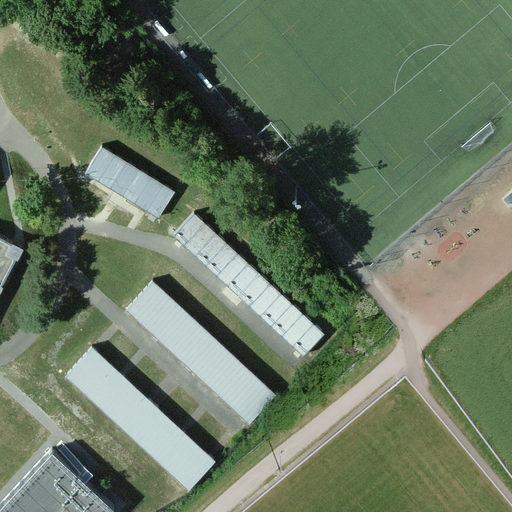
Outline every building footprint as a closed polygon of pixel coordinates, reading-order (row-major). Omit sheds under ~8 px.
[(99,149),(83,176),(156,220),(173,195),(99,149)] [(207,212),(180,241),(304,355),(332,325),(207,212)] [(0,288),(16,261),(8,256),(14,246),(0,237),(0,288)] [(22,251),(14,246),(8,256),(16,261),(22,251)] [(145,279),(119,307),(243,420),(268,392),(145,279)] [(84,345),(58,373),(180,487),(207,458),(84,345)] [(0,511),(108,511),(114,506),(50,448),(0,502),(0,511)]
